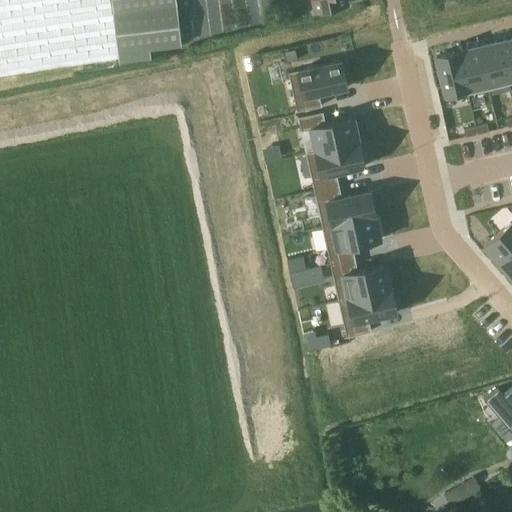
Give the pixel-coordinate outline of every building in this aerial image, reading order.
[(175,0),(0,0),(0,76),(118,58),(119,61),(151,57),(150,49),(181,45),(175,0)] [(312,0),(315,12),(340,7),(338,0),(312,0)] [(511,38),(500,41),(509,79),(511,78),(511,38)] [(500,41),(479,46),(488,84),(509,79),(500,41)] [(479,46),(458,51),(467,89),(488,84),(479,46)] [(458,51),(436,56),(445,94),(467,89),(458,51)] [(303,95),(294,97),(297,111),(321,105),(318,93),(346,87),(341,60),(297,70),(303,95)] [(323,113),(298,118),(301,131),(310,129),(316,152),(359,143),(353,118),(325,125),(323,113)] [(487,123),(475,126),(477,134),(489,131),(487,123)] [(475,126),(463,128),(465,136),(477,134),(475,126)] [(321,175),(311,177),(314,191),(339,186),(336,174),(364,167),(363,161),(359,143),(316,152),(321,175)] [(339,186),(314,191),(317,205),(327,203),(332,225),(375,216),(369,192),(341,198),(339,186)] [(337,248),(327,251),(330,264),(355,259),(352,247),(380,240),(375,216),(332,225),(337,248)] [(511,220),(484,245),(499,262),(511,250),(511,220)] [(511,250),(499,262),(511,276),(511,250)] [(355,259),(330,264),(333,278),(343,276),(348,299),(391,289),(385,265),(357,271),(355,259)] [(353,322),(343,324),(346,337),(371,332),(368,320),(396,313),(391,289),(348,299),(353,322)] [(328,334),(304,339),(307,351),(330,345),(328,334)] [(511,426),(511,388),(506,394),(500,387),(487,399),(511,426)]
